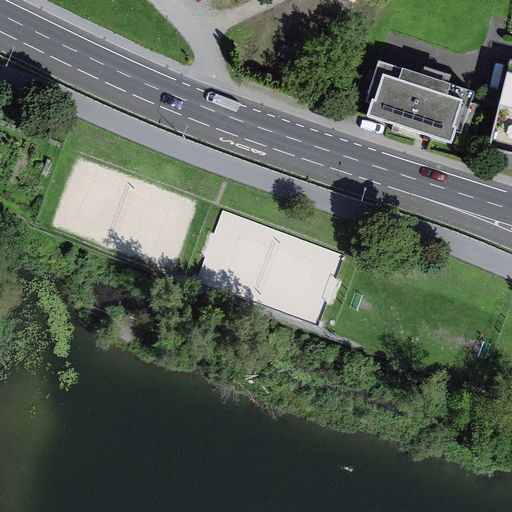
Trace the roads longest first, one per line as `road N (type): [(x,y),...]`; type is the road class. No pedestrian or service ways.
road 1 (secondary): [(511,209),(208,109)]
road 2 (secondary): [(208,109),(0,16)]
road 3 (residential): [(168,0),(213,50),(219,75),(208,109)]
